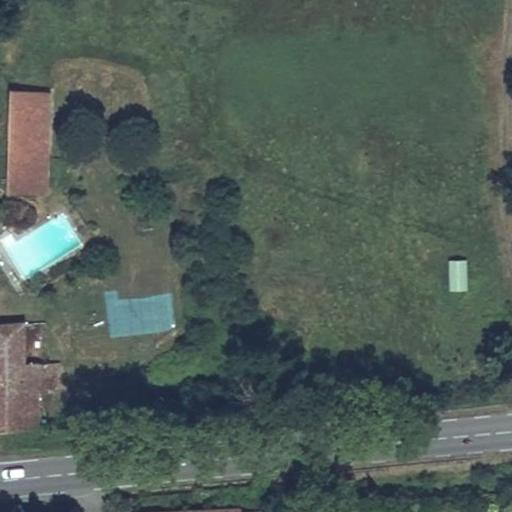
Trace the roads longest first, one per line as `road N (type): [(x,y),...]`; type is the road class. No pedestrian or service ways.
road 1 (primary): [(511,430),(0,482)]
road 2 (track): [(511,235),(498,185),(511,3)]
